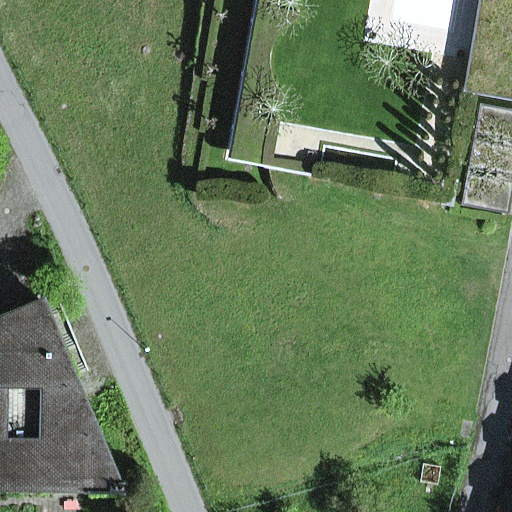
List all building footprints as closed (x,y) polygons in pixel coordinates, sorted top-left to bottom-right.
[(511,0),(476,0),(460,93),(511,101),(511,0)] [(460,207),(508,215),(511,191),(511,110),(479,105),(460,207)] [(41,301),(0,317),(0,322),(50,323),(41,301)] [(122,486),(118,486),(50,323),(0,322),(0,493),(5,494),(5,490),(39,490),(42,494),(42,488),(84,488),(84,495),(122,495),(122,486)] [(511,511),(511,491),(505,489),(497,511),(511,511)]
